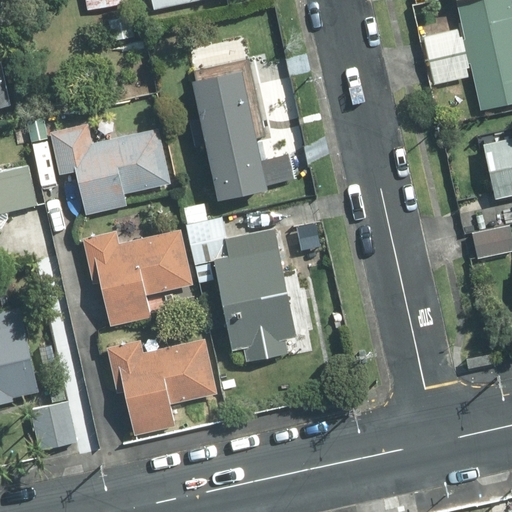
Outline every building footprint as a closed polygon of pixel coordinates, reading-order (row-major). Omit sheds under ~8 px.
[(129,2),(128,0),(87,0),(89,9),(129,2)] [(155,0),(158,9),(198,0),(155,0)] [(511,0),(461,0),(485,110),(511,103),(511,0)] [(130,18),(111,21),(114,41),(133,38),(130,18)] [(432,61),(436,83),(469,76),(464,54),(432,61)] [(0,109),(11,107),(2,64),(0,64),(0,109)] [(263,161),(243,73),(196,83),(221,200),(269,190),(268,185),(296,179),(291,155),(263,161)] [(185,119),(169,122),(174,145),(190,142),(185,119)] [(127,205),(125,193),(171,183),(159,130),(99,144),(93,145),(89,132),(88,126),(53,134),(61,173),(71,171),(78,170),(81,180),(88,214),(89,214),(127,205)] [(511,140),(486,146),(497,199),(511,196),(511,140)] [(28,165),(0,172),(0,213),(38,205),(28,165)] [(297,338),(276,231),(227,240),(223,218),(188,225),(196,264),(219,259),(236,350),(246,348),(248,361),(288,353),(285,340),(297,338)] [(511,229),(511,226),(475,233),(480,258),(511,252),(511,229)] [(193,285),(181,232),(120,246),(117,232),(85,239),(95,284),(103,282),(113,326),(151,318),(146,295),(193,285)] [(39,393),(20,310),(0,314),(0,403),(12,400),(12,399),(39,393)] [(217,393),(205,340),(144,354),(141,341),(109,348),(119,392),(127,391),(137,435),(175,426),(170,403),(217,393)] [(491,352),(465,358),(467,368),(493,363),(491,352)] [(77,442),(69,403),(64,404),(61,390),(43,394),(46,408),(33,410),(42,449),(77,442)]
